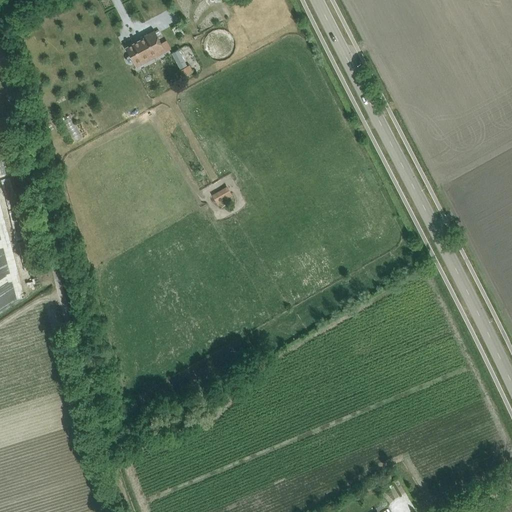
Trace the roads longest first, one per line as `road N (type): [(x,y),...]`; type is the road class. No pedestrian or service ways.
road 1 (unclassified): [(123,511),(0,57)]
road 2 (secondary): [(511,384),(317,0)]
